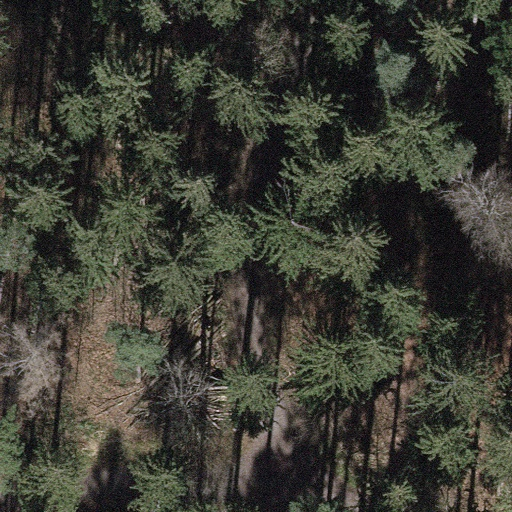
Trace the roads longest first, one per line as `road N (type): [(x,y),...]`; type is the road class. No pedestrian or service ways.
road 1 (track): [(356,511),(283,352),(268,211),(319,0)]
road 2 (track): [(346,511),(118,468),(0,488)]
